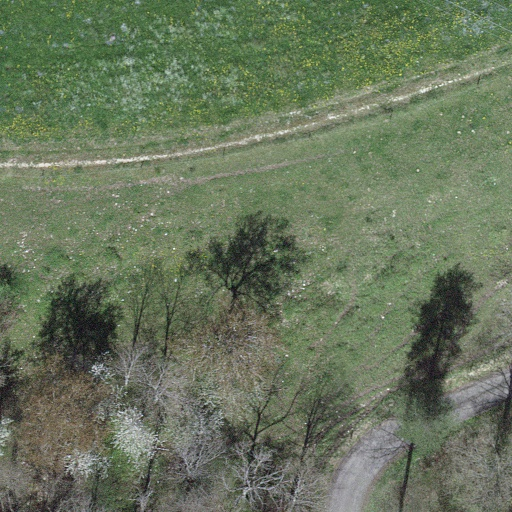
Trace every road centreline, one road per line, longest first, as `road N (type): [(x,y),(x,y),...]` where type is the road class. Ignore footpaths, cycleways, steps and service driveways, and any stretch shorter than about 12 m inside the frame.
road 1 (track): [(0,154),(114,154),(297,126),(511,56)]
road 2 (unclassified): [(336,511),(344,482),(392,435),(511,383)]
